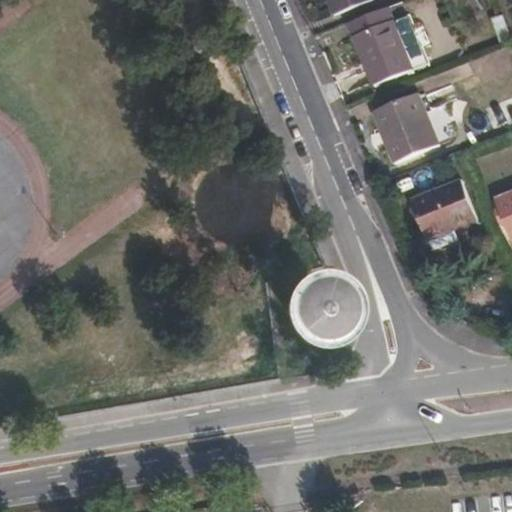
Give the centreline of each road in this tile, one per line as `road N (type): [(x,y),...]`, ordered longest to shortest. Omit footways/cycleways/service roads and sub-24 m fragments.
road 1 (primary): [(0,497),(421,429)]
road 2 (primary): [(413,388),(0,455)]
road 3 (residential): [(271,0),(399,306),(413,388)]
